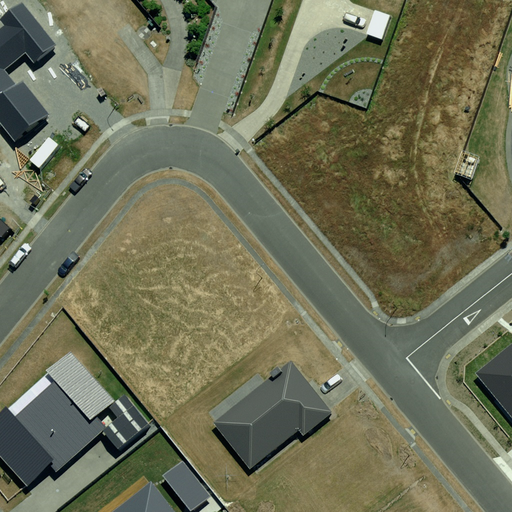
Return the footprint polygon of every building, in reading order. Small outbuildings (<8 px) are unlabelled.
[(381,12),(364,6),(355,36),(371,41),(381,12)] [(2,415),(0,416),(0,476),(16,496),(107,413),(66,360),(45,380),(51,387),(9,423),(2,415)] [(293,363),(213,424),(250,473),(330,411),(293,363)] [(94,433),(113,455),(139,434),(121,411),(94,433)] [(157,511),(138,485),(100,511),(157,511)]
